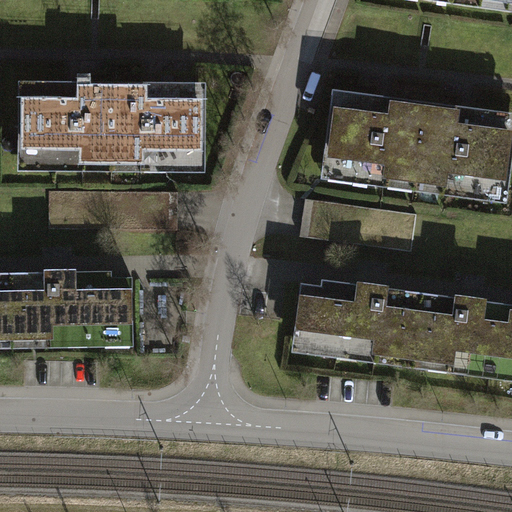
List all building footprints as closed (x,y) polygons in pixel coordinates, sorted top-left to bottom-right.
[(477,19),(479,0),(387,0),(387,7),(477,19)] [(511,24),(511,0),(479,0),(477,19),(511,24)] [(113,174),(114,86),(21,85),(20,174),(113,174)] [(206,175),(207,86),(114,86),(113,174),(206,175)] [(410,197),(422,115),(331,102),(318,183),(410,197)] [(501,210),(511,139),(511,128),(422,115),(410,197),(501,210)] [(51,198),(51,233),(179,234),(179,218),(179,199),(51,198)] [(418,219),(309,206),(307,223),(305,241),(413,254),(418,219)] [(136,355),(136,285),(85,285),(85,272),(53,272),(53,285),(8,286),(8,356),(23,356),(106,355),(136,355)] [(0,356),(8,356),(8,286),(0,285),(0,356)] [(407,371),(416,303),(396,300),(398,289),(366,285),(364,296),(303,288),(294,356),(407,371)] [(511,384),(511,315),(495,313),(497,301),(465,296),(463,309),(416,303),(407,371),(511,384)]
